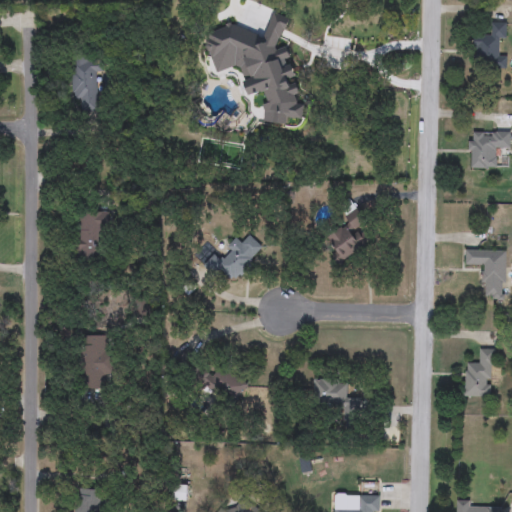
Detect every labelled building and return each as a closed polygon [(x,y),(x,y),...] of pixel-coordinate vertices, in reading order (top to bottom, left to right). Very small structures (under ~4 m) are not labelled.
[(474,68),(474,34),(492,34),(492,23),(506,23),(505,40),(498,40),(498,56),(506,56),(506,68),(474,68)] [(235,54),(210,63),(203,45),(249,28),(269,82),(248,90),(235,54)] [(82,100),(72,100),(73,57),(98,58),(97,112),(81,111),(82,100)] [(218,92),(216,77),(231,75),(233,90),(218,92)] [(510,150),(500,150),(500,168),(469,168),(469,132),(510,132),(510,150)] [(507,245),(486,245),(486,204),(507,204),(507,245)] [(336,252),(325,234),(345,222),(343,218),(354,211),(374,242),(336,265),(331,256),(336,252)] [(101,213),(101,262),(77,262),(77,213),(101,213)] [(205,265),(213,254),(222,259),(235,240),(255,255),(234,285),(205,265)] [(507,250),(507,298),(484,297),(484,267),(465,267),(465,250),(507,250)] [(79,336),(107,336),(107,389),(79,389),(79,336)] [(492,397),(464,397),(464,362),(479,362),(479,349),(492,350),(492,397)] [(247,386),(224,410),(180,366),(190,355),(213,377),(225,364),(247,386)] [(347,398),(360,398),(361,412),(314,413),(313,380),(346,379),(347,398)] [(102,491),(102,511),(76,511),(76,491),(102,491)] [(378,511),(333,511),(334,494),(378,495),(378,511)] [(217,511),(223,505),(232,511),(242,498),(260,511),(217,511)] [(456,511),(456,501),(471,501),(471,508),(501,508),(501,511),(456,511)]
